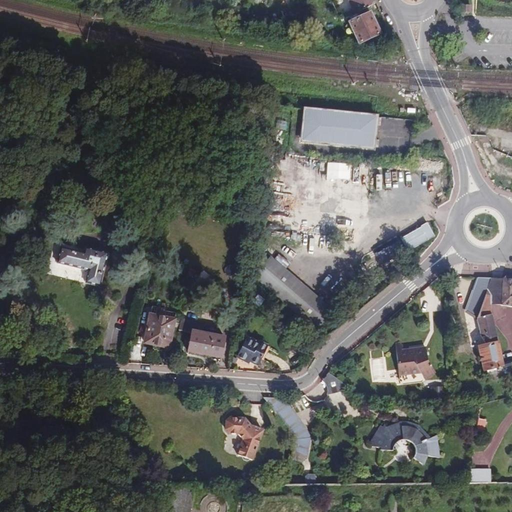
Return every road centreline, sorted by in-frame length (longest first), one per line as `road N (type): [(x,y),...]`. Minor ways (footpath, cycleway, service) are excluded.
road 1 (tertiary): [(459,245),(299,385),(0,369)]
road 2 (secondary): [(475,201),(460,143),(427,74)]
